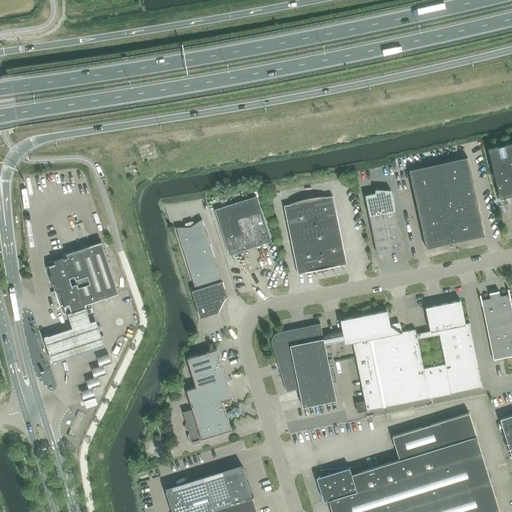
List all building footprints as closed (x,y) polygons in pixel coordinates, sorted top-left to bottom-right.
[(511,143),(488,149),(500,198),(511,195),(511,143)] [(427,249),(485,236),(468,157),(409,170),(427,249)] [(365,196),(377,255),(403,250),(391,190),(365,196)] [(284,206),(298,274),(347,264),(333,196),(284,206)] [(218,211),(231,252),(268,240),(255,200),(218,211)] [(508,204),(498,207),(499,213),(510,211),(508,204)] [(196,290),(192,291),(201,318),(219,312),(219,311),(226,297),(228,297),(202,219),(190,227),(176,228),(196,290)] [(96,244),(91,246),(108,297),(113,296),(119,294),(102,242),(96,244)] [(85,305),(108,297),(91,246),(68,254),(69,257),(64,259),(64,258),(55,261),(56,264),(48,267),(53,284),(56,283),(59,290),(56,291),(52,292),(58,308),(61,307),(64,315),(71,313),(74,312),(85,312),(85,308),(86,308),(85,305)] [(482,305),(494,360),(511,356),(511,306),(511,299),(510,300),(509,294),(500,296),(499,291),(490,293),(491,298),(482,300),(483,305),(482,305)] [(416,329),(402,332),(390,324),(387,310),(340,320),(345,344),(353,342),(367,411),(483,387),(470,322),(465,323),(461,303),(457,301),(431,306),(427,313),(431,331),(417,334),(416,329)] [(85,307),(67,312),(73,328),(44,338),(52,362),(104,345),(96,320),(90,322),(85,307)] [(272,344),(278,362),(287,391),(299,388),(303,407),(337,400),(321,326),(318,324),(279,332),(278,332),(277,333),(276,334),(275,334),(274,335),(274,336),(273,337),(272,338),(272,339),(272,340),(272,342),(272,343),(272,344)] [(196,387),(186,390),(192,409),(183,412),(186,423),(184,427),(185,429),(189,431),(189,433),(187,436),(189,442),(194,445),(200,443),(202,439),(232,430),(228,417),(232,416),(237,417),(241,413),(239,408),(234,407),(231,411),(226,412),(223,401),(232,398),(217,349),(187,359),(196,387)] [(108,354),(97,358),(100,366),(91,369),(94,377),(86,380),(89,389),(81,392),(83,400),(95,396),(92,387),(100,385),(97,376),(106,373),(103,365),(111,362),(108,354)] [(324,502),(329,500),(332,511),(500,511),(469,413),(393,437),(400,459),(352,474),(350,467),(321,470),(321,476),(317,478),(324,502)] [(511,415),(500,419),(511,457),(511,415)] [(243,468),(166,492),(172,511),(257,511),(253,497),(254,497),(254,496),(252,497),(243,468)]
